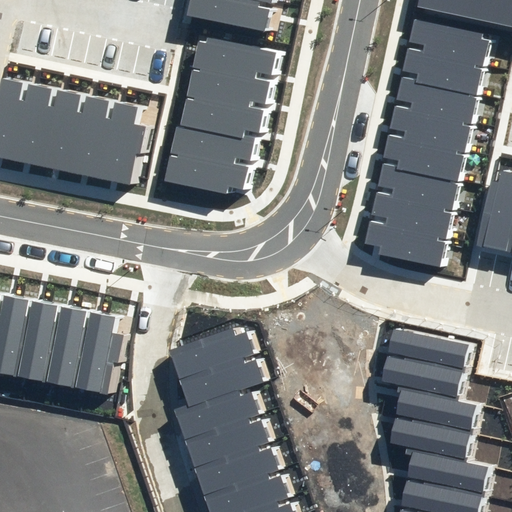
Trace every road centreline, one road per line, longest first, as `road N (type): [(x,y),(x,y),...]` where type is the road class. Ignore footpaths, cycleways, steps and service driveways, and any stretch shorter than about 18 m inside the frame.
road 1 (residential): [(0,217),(213,256),(269,247)]
road 2 (residential): [(269,247),(290,233),(318,187),(360,0)]
road 3 (residential): [(511,327),(371,300),(269,247)]
